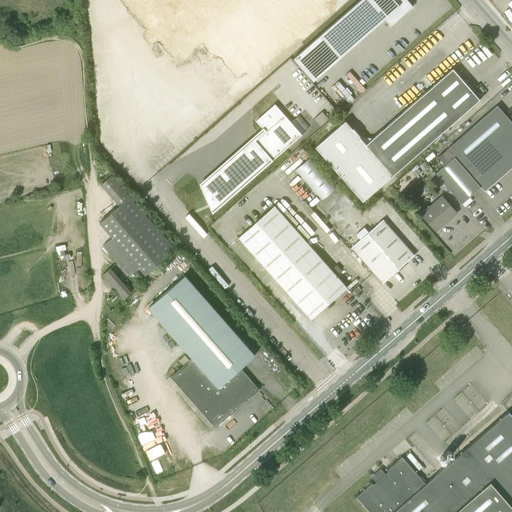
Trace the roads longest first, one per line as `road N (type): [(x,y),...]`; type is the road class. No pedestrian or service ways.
road 1 (track): [(0,39),(19,46),(69,35),(82,47),(95,339),(157,499)]
road 2 (unclassified): [(314,511),(502,353),(452,287)]
road 3 (unclassified): [(330,394),(149,180)]
road 4 (tertiary): [(172,511),(213,494),(330,394)]
road 5 (tertiary): [(330,394),(452,287)]
road 6 (tertiary): [(121,511),(60,472),(15,397)]
road 7 (unknown): [(471,4),(378,116)]
road 8 (tertiary): [(0,413),(46,478),(97,511)]
